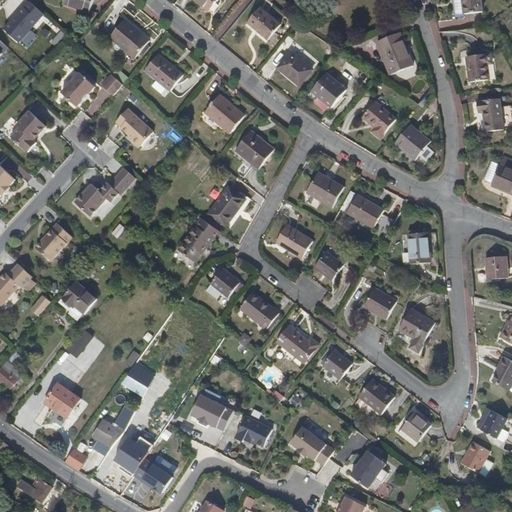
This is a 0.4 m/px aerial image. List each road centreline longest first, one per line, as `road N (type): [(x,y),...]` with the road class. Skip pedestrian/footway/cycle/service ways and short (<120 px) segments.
road 1 (residential): [(371,342),(427,396),(455,396),(463,363),(448,206)]
road 2 (residential): [(448,206),(451,126),(417,0)]
road 3 (residential): [(313,129),(251,245),(257,263),(309,293)]
road 4 (residential): [(171,511),(207,463),(277,491),(304,492)]
road 5 (residential): [(448,206),(313,129)]
road 6 (residential): [(128,511),(0,425)]
road 7 (residential): [(313,129),(209,48)]
road 8 (residential): [(0,248),(88,150)]
